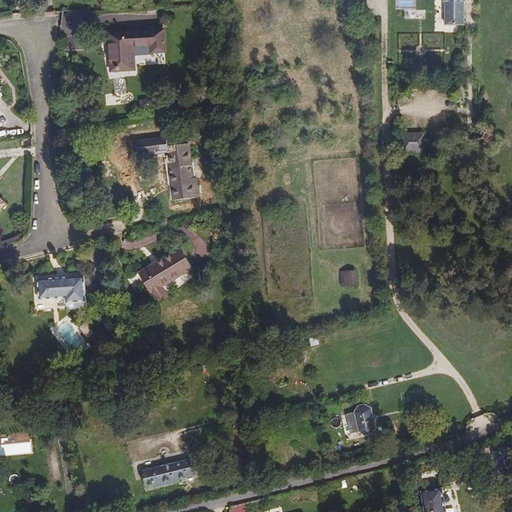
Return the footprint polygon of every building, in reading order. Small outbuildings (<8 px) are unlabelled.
[(457,28),(458,0),(439,0),(438,27),(457,28)] [(116,67),(139,66),(139,44),(158,43),(159,51),(172,50),(170,27),(115,30),(116,67)] [(423,134),(413,132),(411,147),(421,148),(423,134)] [(170,153),(169,147),(168,139),(153,140),(154,154),(170,153)] [(137,141),(139,155),(154,154),(153,140),(137,141)] [(170,153),(175,202),(203,200),(200,178),(193,178),(189,145),(169,147),(170,153)] [(142,273),(156,294),(167,288),(196,269),(182,248),(142,273)] [(352,284),(350,267),(335,267),(338,283),(352,284)] [(89,279),(41,281),(43,300),(67,299),(68,306),(90,304),(89,279)] [(167,288),(156,294),(163,304),(173,297),(167,288)] [(319,336),(310,338),(312,345),(320,343),(319,336)] [(374,433),(366,404),(351,407),(358,437),(374,433)] [(193,476),(189,461),(141,472),(145,487),(152,486),(154,491),(180,484),(178,479),(193,476)] [(442,471),(444,483),(451,482),(450,470),(442,471)] [(445,511),(442,488),(422,491),(425,511),(445,511)]
